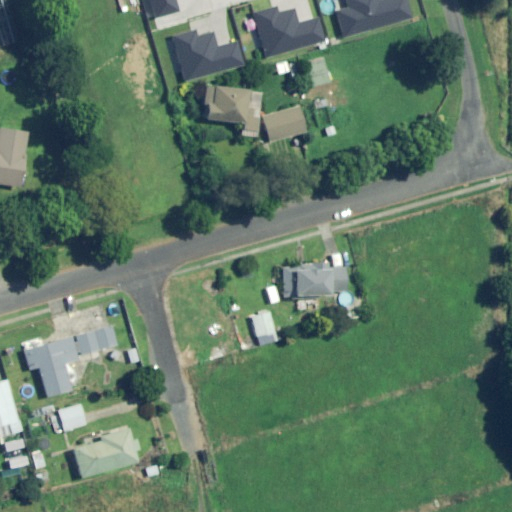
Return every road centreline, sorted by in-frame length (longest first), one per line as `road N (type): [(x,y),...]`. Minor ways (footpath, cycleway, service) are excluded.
road 1 (residential): [(138,264),(455,163),(477,114),(452,0)]
road 2 (residential): [(191,441),(138,264)]
road 3 (residential): [(0,302),(138,264)]
